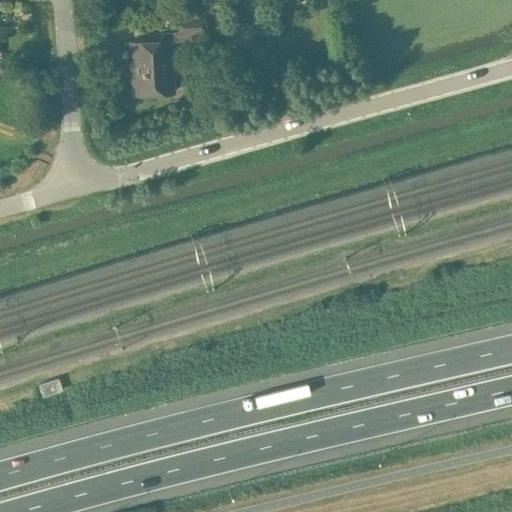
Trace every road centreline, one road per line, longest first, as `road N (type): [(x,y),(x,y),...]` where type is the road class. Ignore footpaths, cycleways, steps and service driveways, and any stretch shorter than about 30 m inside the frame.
road 1 (motorway): [(511,348),(0,472)]
road 2 (motorway): [(10,511),(511,388)]
road 3 (unclassified): [(70,187),(511,65)]
road 4 (unclassified): [(70,187),(61,0)]
